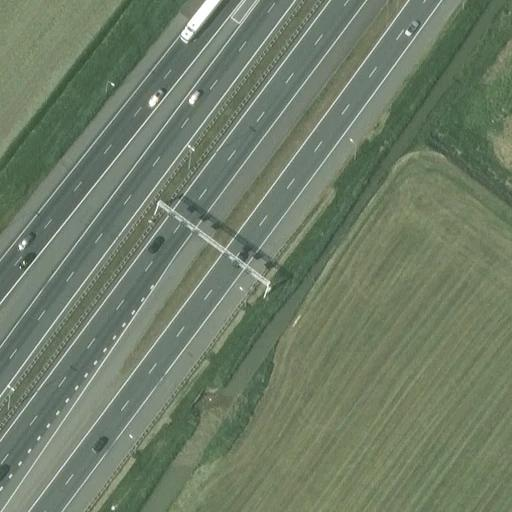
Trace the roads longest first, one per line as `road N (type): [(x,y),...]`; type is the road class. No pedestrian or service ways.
road 1 (motorway): [(45,511),(427,0)]
road 2 (motorway): [(0,463),(348,0)]
road 3 (motorway): [(275,0),(0,374)]
road 4 (motorway): [(225,0),(0,282)]
